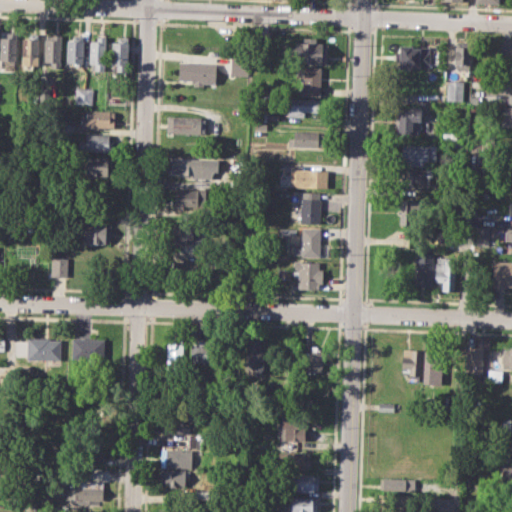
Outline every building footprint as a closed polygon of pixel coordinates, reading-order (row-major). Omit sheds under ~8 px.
[(0,37),(7,37),(7,32),(17,32),(16,65),(0,65),(0,37)] [(21,38),(28,38),(28,33),(38,33),(37,66),(20,66),(21,38)] [(45,34),(61,35),(60,67),(44,67),(45,34)] [(67,40),(73,40),(73,34),(83,34),(83,66),(73,66),(73,61),(66,61),(67,40)] [(89,40),(97,40),(97,35),(106,35),(105,70),(92,69),(92,63),(89,63),(89,40)] [(111,40),(117,40),(118,36),(127,36),(127,70),(113,70),(113,63),(111,63),(111,40)] [(293,42),(303,42),(303,38),(316,38),(316,43),(327,43),(326,63),(293,62),(293,42)] [(511,41),(511,42),(511,39),(499,39),(499,60),(511,59),(511,41)] [(398,45),(430,46),(429,68),(398,66),(398,45)] [(455,46),(470,46),(469,70),(454,69),(455,46)] [(231,55),(249,56),(248,74),(230,74),(231,55)] [(177,62),(214,63),(213,82),(202,81),(202,86),(191,85),(191,79),(176,79),(177,62)] [(297,66),(320,67),(319,95),(301,95),(301,79),(296,79),(297,66)] [(447,79),(462,80),(461,101),(446,100),(447,79)] [(75,87),(93,87),(92,103),(75,102),(75,87)] [(287,97),(321,99),(321,111),(303,110),(303,117),(287,116),(287,97)] [(503,107),(511,107),(511,123),(502,123),(503,107)] [(255,108),(267,108),(266,120),(254,119),(255,108)] [(395,108),(420,108),(419,133),(395,132),(395,108)] [(87,109),(118,110),(117,126),(81,125),(82,114),(87,115),(87,109)] [(172,116),(205,117),(204,133),(171,132),(172,116)] [(293,131),(324,132),(324,146),(293,146),(293,131)] [(86,133),(110,134),(110,139),(115,139),(114,151),(79,150),(79,139),(86,140),(86,133)] [(401,144),(436,145),(435,165),(401,165),(401,144)] [(86,157),(115,157),(114,176),(79,176),(80,162),(86,162),(86,157)] [(171,157),(203,158),(202,174),(171,174),(171,157)] [(289,169),(326,170),(326,186),(279,185),(280,174),(289,174),(289,169)] [(401,169),(432,169),(432,188),(401,187),(401,169)] [(175,189),(200,189),(200,208),(175,207),(175,189)] [(301,193),(320,193),(320,222),(301,222),(301,213),(294,213),(294,204),(301,204),(301,193)] [(401,199),(419,199),(418,225),(400,225),(401,199)] [(504,230),(503,245),(511,245),(511,219),(509,219),(509,230),(504,230)] [(81,223),(113,224),(112,243),(81,242),(81,223)] [(174,224),(204,225),(203,244),(174,243),(174,224)] [(474,226),(489,226),(489,245),(473,244),(474,226)] [(301,227),(319,227),(319,255),(293,255),(293,247),(301,247),(301,227)] [(415,253),(433,253),(432,286),(414,286),(415,253)] [(436,256),(435,281),(443,282),(443,290),(455,290),(456,257),(436,256)] [(68,257),(51,257),(50,276),(67,277),(68,257)] [(173,260),(199,260),(199,280),(172,280),(173,260)] [(294,260),(318,260),(318,269),(322,269),(322,282),(318,282),(317,288),(298,288),(298,275),(294,275),(294,260)] [(492,260),(511,260),(511,283),(506,283),(506,287),(492,286),(492,260)] [(27,337),(60,338),(60,359),(26,358),(27,337)] [(191,343),(197,343),(197,337),(209,337),(208,366),(191,366),(191,343)] [(71,338),(104,339),(104,358),(71,358),(71,338)] [(247,343),(262,344),(261,369),(246,368),(247,343)] [(166,344),(183,344),(182,372),(165,372),(166,344)] [(465,345),(482,346),(481,373),(464,373),(465,345)] [(503,347),(511,347),(511,368),(502,368),(503,347)] [(401,356),(411,357),(411,349),(421,349),(420,382),(409,381),(409,372),(401,372),(401,356)] [(425,349),(443,350),(442,383),(424,383),(425,349)] [(305,353),(322,354),(321,381),(305,381),(305,353)] [(488,369),(501,370),(501,382),(488,382),(488,369)] [(79,399),(104,400),(104,420),(78,420),(79,399)] [(377,402),(395,402),(395,412),(377,412),(377,402)] [(166,432),(191,433),(191,418),(167,418),(166,432)] [(502,418),(511,418),(511,434),(501,434),(502,418)] [(280,420),(305,420),(305,429),(310,429),(310,440),(279,439),(280,420)] [(200,449),(201,430),(189,429),(188,448),(200,449)] [(74,443),(104,443),(104,457),(95,457),(95,464),(74,464),(74,443)] [(165,448),(191,448),(190,467),(165,466),(165,448)] [(277,452),(310,452),(309,470),(276,469),(277,452)] [(502,466),(511,466),(511,481),(502,481),(502,466)] [(161,470),(189,471),(189,486),(160,485),(161,470)] [(291,475),(318,475),(317,491),(291,491),(291,475)] [(381,476),(417,477),(417,492),(380,491),(381,476)] [(75,480),(103,480),(102,504),(64,503),(64,498),(59,498),(59,487),(74,487),(75,480)] [(195,488),(209,488),(209,499),(195,499),(195,488)] [(290,511),(290,497),(317,498),(316,511),(290,511)]
